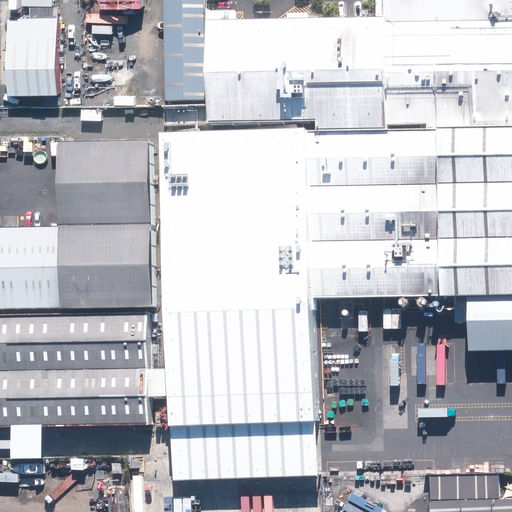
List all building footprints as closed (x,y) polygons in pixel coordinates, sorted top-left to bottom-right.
[(147,9),(146,0),(105,0),(106,11),(147,9)] [(210,107),(208,0),(166,0),(168,108),(210,107)] [(360,19),(358,0),(312,0),(314,21),(360,19)] [(511,0),(388,0),(389,19),(389,34),(511,29),(511,0)] [(60,19),(10,20),(12,94),(61,94),(60,19)] [(214,22),(216,124),(322,122),(323,137),(391,136),(389,34),(389,19),(360,19),(314,21),(214,22)] [(511,131),(511,29),(389,34),(391,136),(511,131)] [(86,58),(108,59),(97,102),(123,103),(138,60),(129,60),(129,51),(86,49),(86,58)] [(511,293),(511,131),(442,134),(447,295),(472,295),(511,293)] [(314,138),(319,299),(447,295),(442,134),(391,136),(323,137),(314,138)] [(312,177),(311,137),(299,138),(301,178),(312,177)] [(160,138),(67,139),(69,226),(0,227),(0,307),(163,305),(160,138)] [(229,193),(228,220),(281,220),(281,194),(229,193)] [(511,293),(472,295),(475,355),(511,353),(511,293)] [(321,308),(0,315),(0,425),(169,422),(171,478),(324,474),(321,308)] [(113,457),(77,456),(76,479),(112,481),(113,473),(113,461),(113,457)] [(124,462),(113,461),(113,473),(124,474),(124,462)] [(64,479),(40,477),(39,490),(63,492),(64,479)] [(511,511),(511,500),(499,501),(498,477),(432,480),(433,511),(511,511)] [(111,484),(111,511),(132,511),(132,484),(111,484)] [(354,489),(342,508),(349,511),(390,511),(391,511),(354,489)] [(204,490),(181,490),(181,511),(204,511),(204,494),(204,490)] [(327,511),(327,492),(204,494),(204,511),(327,511)]
